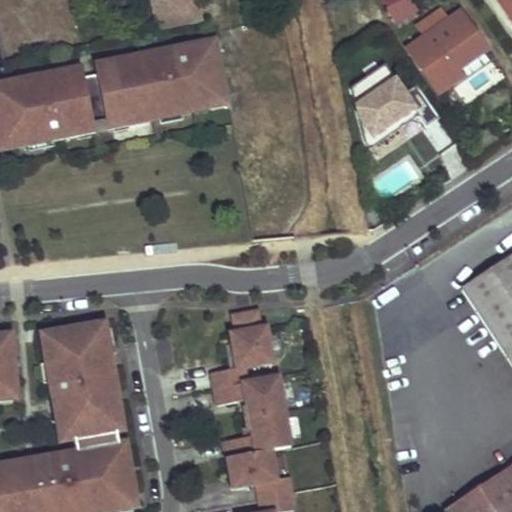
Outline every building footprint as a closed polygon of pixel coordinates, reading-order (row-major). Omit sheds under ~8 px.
[(197,0),(149,0),(156,34),(203,24),(197,0)] [(378,0),(397,26),(424,8),(418,0),(378,0)] [(511,0),(496,0),(511,22),(511,0)] [(428,44),(413,54),(441,95),(463,80),(458,74),(488,53),(465,19),(454,26),(446,14),(420,32),(428,44)] [(171,52),(154,55),(156,60),(127,66),(126,60),(93,67),(95,77),(83,79),(81,70),(51,76),(49,76),(50,81),(36,84),(35,79),(32,79),(16,82),(17,86),(0,89),(0,152),(28,147),(27,142),(51,137),(61,135),(62,140),(76,137),(75,131),(93,127),(92,124),(105,121),(105,125),(126,121),(128,127),(160,120),(159,115),(179,111),(180,116),(210,110),(208,102),(227,98),(216,43),(184,49),(185,54),(172,57),(171,52)] [(156,60),(154,55),(154,50),(140,52),(141,57),(126,60),(127,66),(156,60)] [(351,89),(364,143),(397,121),(402,128),(418,116),(426,128),(439,119),(417,86),(404,94),(385,66),(351,89)] [(49,76),(51,76),(51,74),(32,78),(32,79),(35,79),(36,84),(50,81),(49,76)] [(208,102),(210,110),(229,106),(227,98),(208,102)] [(159,115),(160,120),(160,125),(181,121),(180,116),(179,111),(159,115)] [(75,131),(76,137),(112,130),(113,135),(129,132),(128,127),(126,121),(105,125),(105,121),(92,124),(93,127),(75,131)] [(439,156),(455,144),(438,122),(422,134),(439,156)] [(27,142),(28,147),(29,153),(53,148),(52,142),(51,137),(27,142)] [(511,511),(511,257),(461,292),(511,368),(511,474),(508,469),(442,511),(511,511)] [(223,443),(230,481),(239,480),(241,489),(256,486),(260,511),(293,511),(288,480),(274,483),(268,452),(291,448),(278,379),(246,385),(243,369),(271,364),(265,329),(260,330),(257,313),(232,317),(235,334),(230,335),(231,345),(236,369),(229,371),(211,374),(217,407),(245,402),(251,438),(223,443)] [(123,433),(122,428),(119,428),(116,414),(120,413),(110,357),(104,358),(100,334),(105,333),(104,328),(99,329),(98,325),(40,335),(46,364),(51,363),(54,383),(49,384),(52,400),(57,399),(59,411),(54,411),(60,444),(74,441),(77,458),(56,462),(55,457),(39,460),(40,465),(28,467),(27,462),(22,463),(23,468),(9,471),(8,465),(0,466),(0,511),(115,511),(120,511),(119,507),(131,505),(131,509),(137,508),(128,459),(124,460),(122,448),(126,448),(125,444),(118,445),(116,434),(123,433)] [(104,358),(110,357),(115,356),(111,332),(105,333),(100,334),(104,358)] [(0,393),(17,392),(12,336),(0,336),(0,393)] [(229,371),(236,369),(231,345),(225,346),(229,371)] [(51,363),(46,364),(39,365),(43,385),(49,384),(54,383),(51,363)] [(0,393),(0,404),(11,404),(11,401),(18,400),(17,392),(0,393)] [(119,428),(122,428),(130,426),(127,412),(120,413),(116,414),(119,428)] [(124,460),(128,459),(135,458),(133,446),(126,448),(122,448),(124,460)] [(40,465),(39,460),(38,455),(26,457),(27,462),(28,467),(40,465)] [(23,468),(22,463),(21,457),(7,460),(8,465),(9,471),(23,468)] [(239,480),(230,481),(231,490),(241,489),(239,480)]
